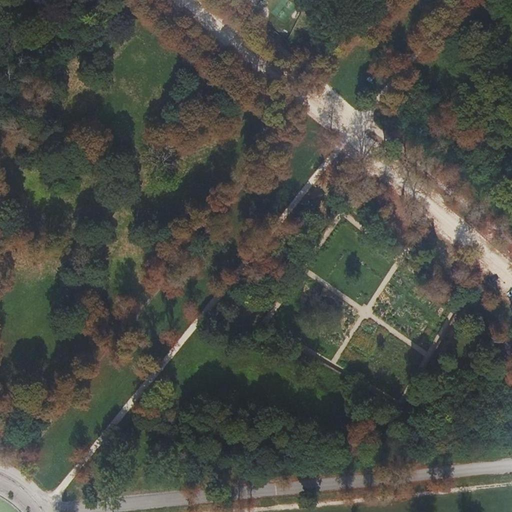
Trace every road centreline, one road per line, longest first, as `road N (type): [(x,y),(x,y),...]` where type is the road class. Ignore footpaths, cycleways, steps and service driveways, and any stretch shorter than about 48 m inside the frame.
road 1 (track): [(41,508),(259,238),(468,0)]
road 2 (track): [(0,465),(408,0)]
road 3 (unclassified): [(511,464),(41,508)]
road 4 (track): [(511,275),(183,0)]
